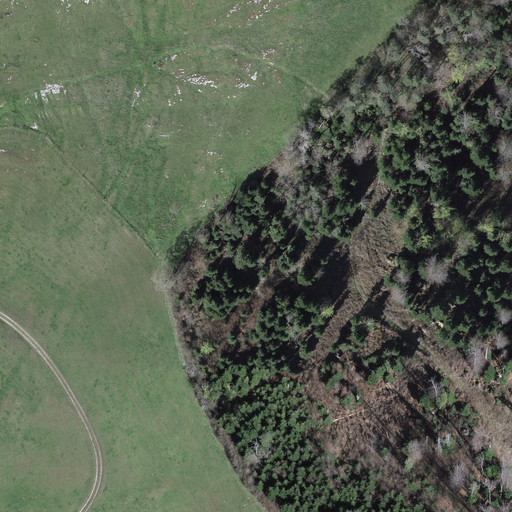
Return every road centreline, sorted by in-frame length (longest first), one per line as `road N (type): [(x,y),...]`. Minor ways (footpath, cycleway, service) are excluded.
road 1 (track): [(396,104),(352,231),(354,272),(386,316),(495,418),(511,459)]
road 2 (track): [(85,511),(98,464),(91,436),(34,340),(0,318)]
